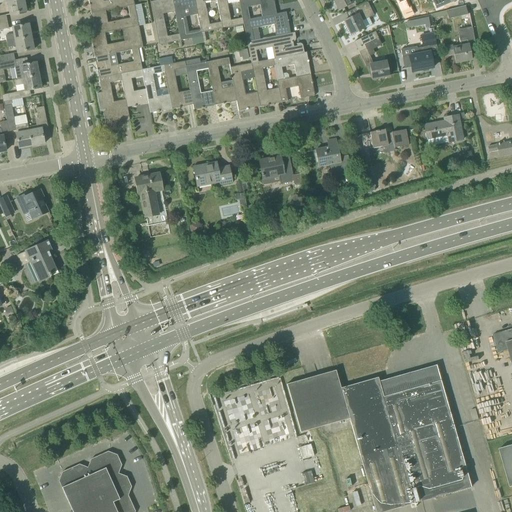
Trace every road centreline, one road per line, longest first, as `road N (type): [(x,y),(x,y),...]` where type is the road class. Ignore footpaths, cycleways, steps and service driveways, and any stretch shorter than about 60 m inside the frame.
road 1 (primary): [(511,205),(139,324)]
road 2 (primary): [(150,347),(511,225)]
road 3 (unclassified): [(511,264),(396,295),(199,372)]
road 4 (residential): [(86,160),(347,108)]
road 5 (residential): [(347,108),(511,73)]
road 6 (residential): [(86,160),(55,0)]
road 7 (unclassified): [(230,511),(193,393),(199,372)]
road 8 (primary): [(0,414),(125,358)]
road 9 (primary): [(115,334),(0,384)]
road 10 (unclassified): [(97,215),(115,334)]
